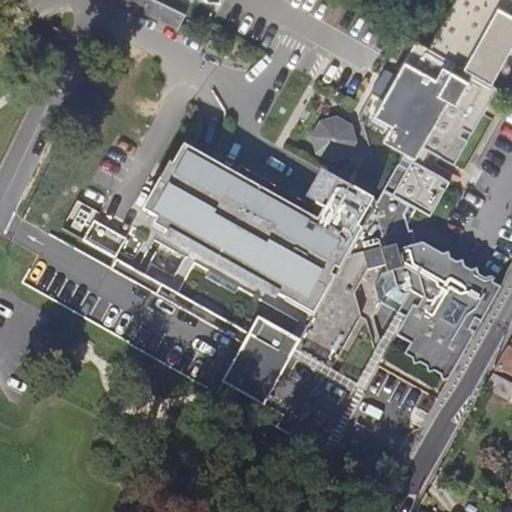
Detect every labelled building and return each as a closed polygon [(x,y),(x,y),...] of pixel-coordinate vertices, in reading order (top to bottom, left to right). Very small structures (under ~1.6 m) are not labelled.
[(127,0),(146,9),(155,14),(152,21),(142,16),(138,24),(172,41),(180,27),(193,0),(127,0)] [(511,0),(453,0),(428,47),(452,61),(490,83),(492,80),(510,48),(511,45),(511,25),(505,21),(511,8),(511,0)] [(146,9),(142,16),(152,21),(155,14),(146,9)] [(369,120),(381,127),(408,141),(447,70),(452,61),(428,47),(426,45),(413,38),(369,120)] [(456,163),(475,128),(486,109),(499,84),(492,80),(490,83),(452,61),(447,70),(464,79),(452,102),(444,98),(411,158),(402,152),(388,178),(374,203),(413,225),(420,210),(433,216),(452,182),(424,167),(433,151),(456,163)] [(408,141),(402,152),(411,158),(444,98),(452,102),(464,79),(447,70),(408,141)] [(333,123),(322,129),(312,145),(317,158),(335,168),(346,164),(356,169),(365,153),(356,147),(351,132),(333,123)] [(147,215),(312,304),(345,244),(180,155),(147,215)] [(487,277),(481,279),(475,276),(473,270),(467,271),(461,268),(459,262),(453,263),(446,259),(445,254),(439,255),(423,246),(429,234),(413,225),(374,203),(307,325),(284,366),(357,408),(396,338),(410,346),(404,357),(413,361),(414,367),(420,365),(427,369),(428,375),(434,373),(440,376),(442,383),(448,380),(455,368),(490,304),(495,294),(498,289),(489,284),(487,277)] [(511,353),(507,350),(495,370),(511,378),(511,353)] [(509,405),(511,398),(511,388),(492,379),(484,393),(509,405)]
